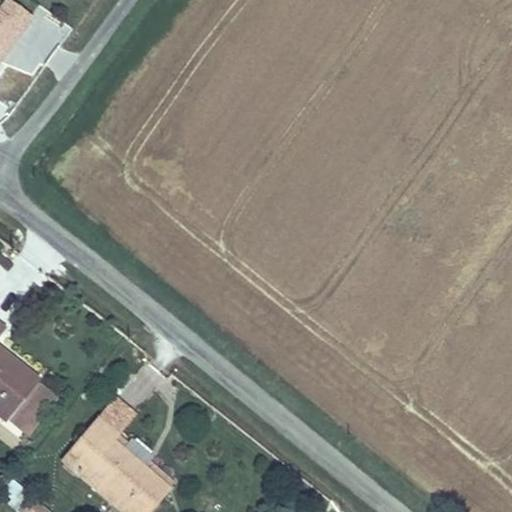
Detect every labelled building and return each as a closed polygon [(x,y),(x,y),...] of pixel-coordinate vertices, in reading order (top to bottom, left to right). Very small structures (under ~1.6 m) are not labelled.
[(0,63),(32,17),(7,0),(4,0),(0,6),(0,63)] [(0,416),(4,419),(36,377),(0,350),(0,416)] [(55,392),(36,377),(4,419),(23,433),(55,392)] [(111,443),(117,436),(98,421),(68,460),(131,511),(150,511),(169,489),(111,443)] [(175,482),(117,436),(111,443),(169,489),(175,482)] [(40,490),(23,508),(27,511),(55,511),(60,507),(40,490)]
